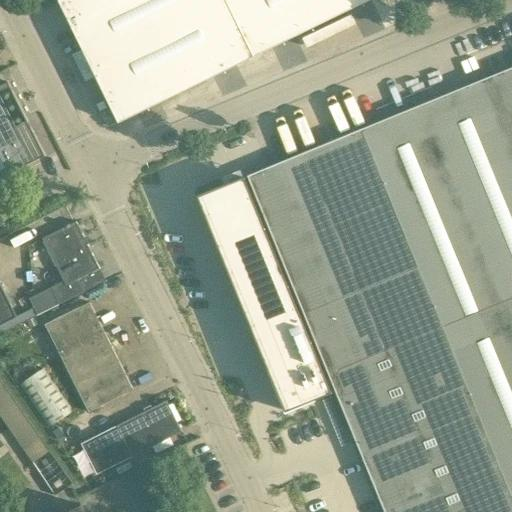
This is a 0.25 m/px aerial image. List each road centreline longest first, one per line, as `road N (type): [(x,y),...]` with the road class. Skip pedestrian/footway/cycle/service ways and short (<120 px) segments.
road 1 (unclassified): [(90,173),(511,0)]
road 2 (unclassified): [(260,511),(90,173)]
road 3 (unknown): [(198,129),(300,404)]
road 4 (unclassified): [(90,173),(5,0)]
